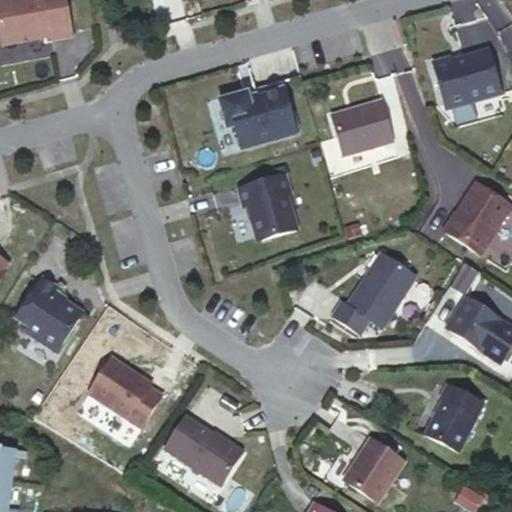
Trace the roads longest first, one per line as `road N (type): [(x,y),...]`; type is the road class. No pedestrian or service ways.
road 1 (residential): [(110,94),(167,302),(283,378)]
road 2 (residential): [(401,0),(147,66),(110,94)]
